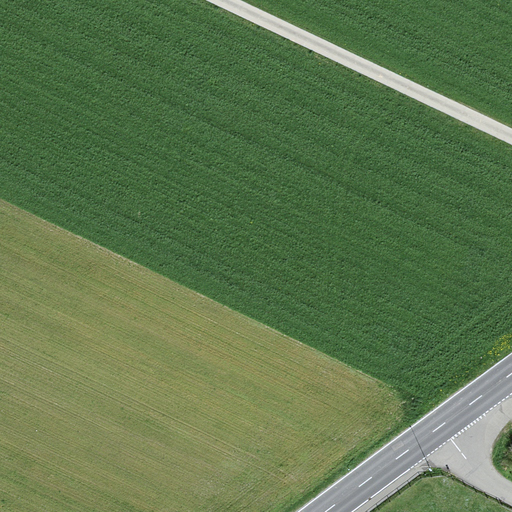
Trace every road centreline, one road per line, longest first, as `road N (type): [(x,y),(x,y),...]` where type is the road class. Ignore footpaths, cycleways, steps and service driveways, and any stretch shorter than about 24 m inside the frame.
road 1 (track): [(511,137),(226,0)]
road 2 (primary): [(326,511),(439,426)]
